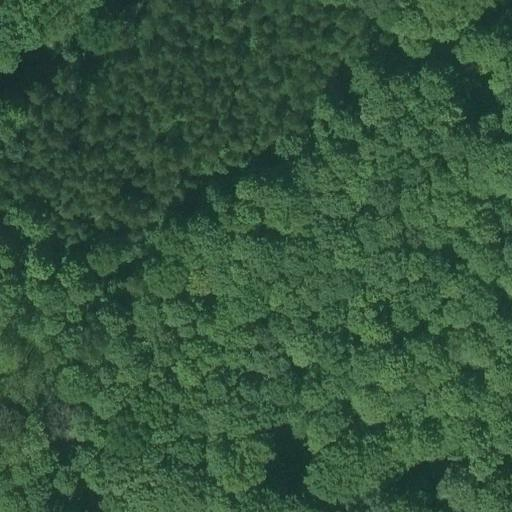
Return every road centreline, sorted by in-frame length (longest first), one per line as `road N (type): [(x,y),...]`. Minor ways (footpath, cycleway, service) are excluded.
road 1 (track): [(511,502),(406,440),(390,408),(511,329)]
road 2 (track): [(390,408),(171,495),(107,511)]
